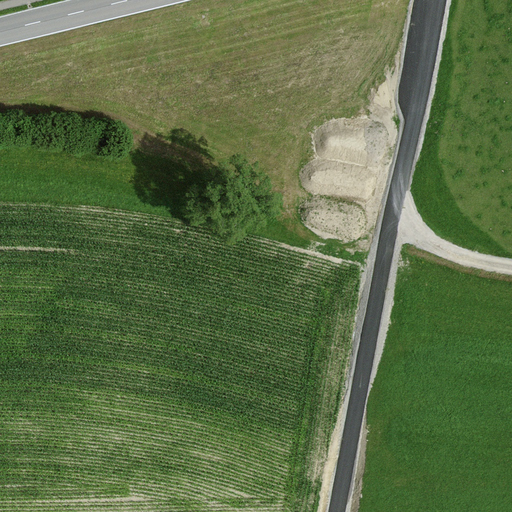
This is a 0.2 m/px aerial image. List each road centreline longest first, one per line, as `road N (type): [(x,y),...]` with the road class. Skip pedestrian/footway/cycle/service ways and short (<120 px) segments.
road 1 (track): [(433,0),(334,511)]
road 2 (track): [(394,206),(449,253),(511,267)]
road 3 (secondary): [(127,0),(0,31)]
